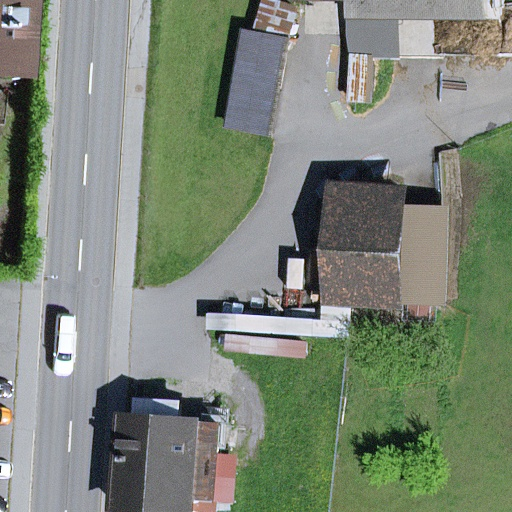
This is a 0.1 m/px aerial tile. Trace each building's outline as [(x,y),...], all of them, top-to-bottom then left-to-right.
[(0,0),(0,74),(17,76),(21,0),(0,0)] [(304,0),(305,33),(355,33),(355,0),(304,0)] [(248,34),(232,127),(273,134),(290,41),(248,34)] [(375,102),(377,58),(354,57),(352,100),(375,102)] [(335,299),(441,302),(444,207),(338,204),(335,299)] [(194,511),(196,499),(218,501),(225,410),(143,404),(142,419),(126,418),(119,509),(163,511),(194,511)]
